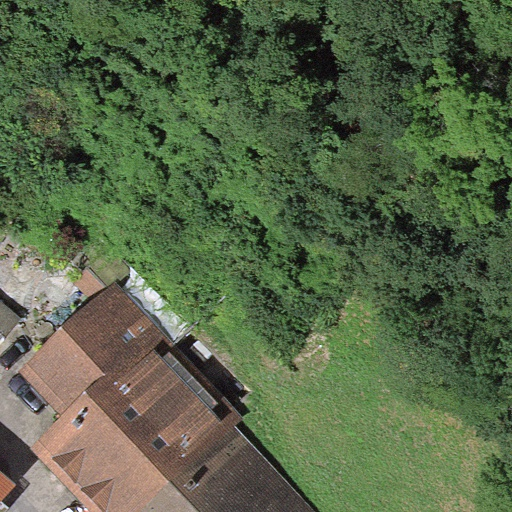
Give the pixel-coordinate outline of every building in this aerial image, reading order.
[(168,342),(117,287),(21,377),(59,418),(65,424),(108,384),(115,391),(168,342)] [(0,343),(21,320),(0,302),(0,343)] [(147,511),(236,429),(245,421),(168,342),(115,391),(108,384),(65,424),(32,455),(85,511),(147,511)] [(317,511),(236,429),(147,511),(317,511)] [(0,509),(16,491),(0,477),(0,509)]
